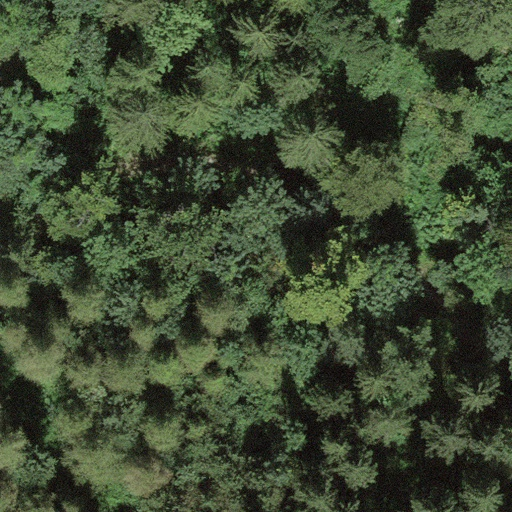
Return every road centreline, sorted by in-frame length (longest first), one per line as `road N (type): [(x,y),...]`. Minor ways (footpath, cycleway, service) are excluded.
road 1 (track): [(0,242),(124,226),(380,240),(511,343)]
road 2 (track): [(42,233),(0,119)]
